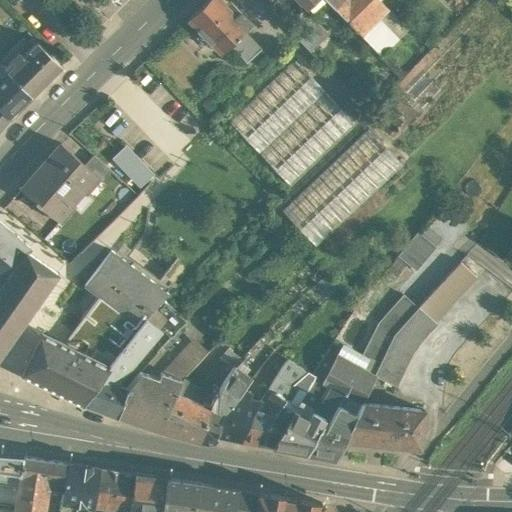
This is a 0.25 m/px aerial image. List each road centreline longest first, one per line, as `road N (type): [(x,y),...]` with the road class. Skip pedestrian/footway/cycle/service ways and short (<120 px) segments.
road 1 (secondary): [(0,425),(386,492),(511,503)]
road 2 (secondary): [(0,166),(170,0)]
